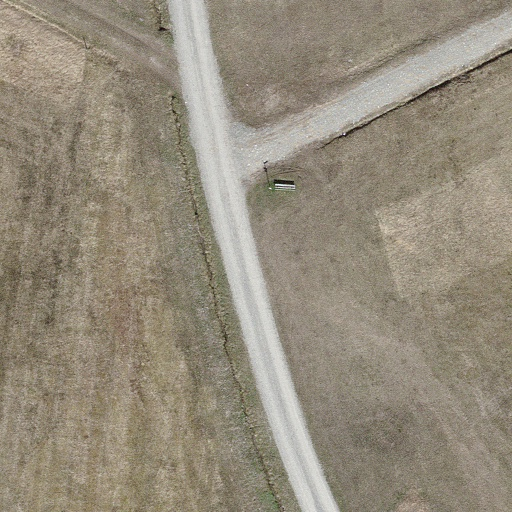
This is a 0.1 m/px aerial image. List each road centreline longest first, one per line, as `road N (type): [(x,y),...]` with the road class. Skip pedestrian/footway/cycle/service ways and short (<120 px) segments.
road 1 (track): [(322,511),(270,415),(224,188)]
road 2 (track): [(224,188),(511,44)]
road 3 (track): [(224,188),(197,0)]
